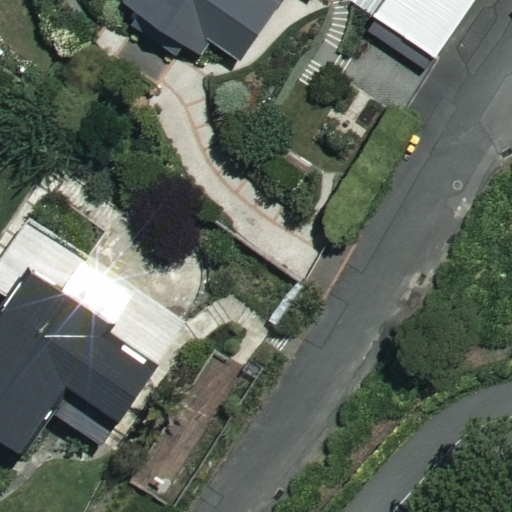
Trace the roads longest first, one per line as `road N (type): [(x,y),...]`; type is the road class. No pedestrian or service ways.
road 1 (residential): [(511,120),(454,143),(414,196),(225,511)]
road 2 (residential): [(391,511),(467,435),(511,418)]
